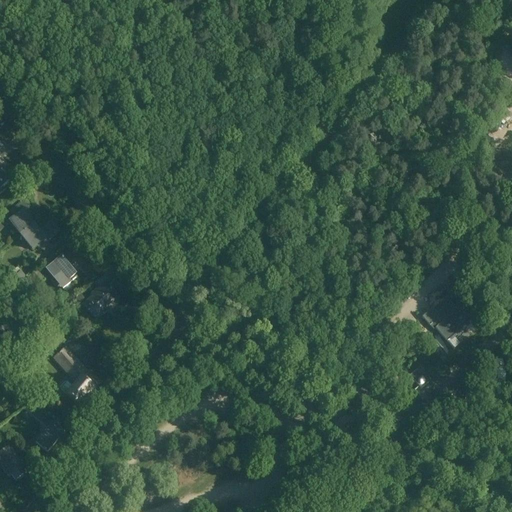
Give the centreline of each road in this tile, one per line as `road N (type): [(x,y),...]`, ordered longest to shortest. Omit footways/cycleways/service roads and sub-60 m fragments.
road 1 (unclassified): [(185,320),(206,280),(442,0)]
road 2 (residential): [(185,320),(0,100)]
road 3 (residential): [(32,511),(185,320)]
road 4 (unclassified): [(373,455),(185,320)]
road 5 (tertiary): [(501,511),(418,457),(373,455)]
